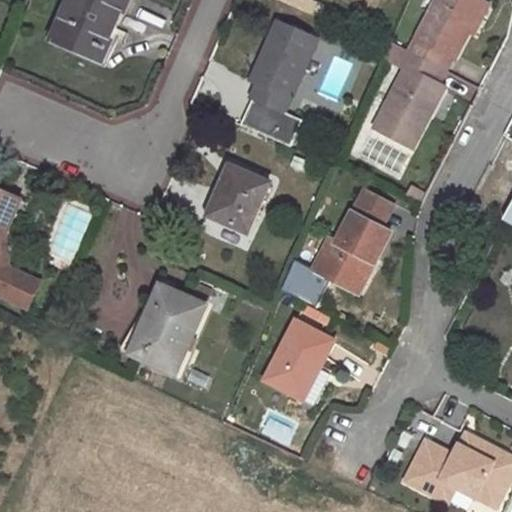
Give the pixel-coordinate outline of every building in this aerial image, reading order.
[(105,52),(109,43),(127,0),(73,0),(56,40),(74,47),(78,39),(105,52)] [(482,0),(435,0),(410,51),(441,67),(447,55),(454,58),(467,31),(484,1),(482,0)] [(489,4),(484,1),(467,31),(473,34),(489,4)] [(291,28),(302,33),(308,20),(297,15),(291,28)] [(318,40),(302,33),(291,28),(277,22),(261,59),(267,62),(257,84),(252,96),(254,97),(285,111),(286,111),(318,40)] [(114,46),(109,43),(105,52),(78,39),(74,47),(106,63),(114,46)] [(405,48),(393,42),(386,55),(399,61),(405,48)] [(441,67),(410,51),(402,65),(406,66),(374,126),(412,146),(429,115),(426,114),(441,85),(434,81),(441,67)] [(267,62),(261,59),(251,81),(257,84),(267,62)] [(285,111),(254,97),(242,125),(273,138),(285,111)] [(285,111),(273,138),(291,146),(303,119),(286,111),(285,111)] [(270,183),(231,166),(209,214),(248,232),(270,183)] [(21,199),(0,189),(0,293),(28,307),(41,282),(12,268),(9,269),(3,270),(0,246),(0,232),(5,235),(21,199)] [(364,190),(352,211),(381,226),(393,204),(364,190)] [(511,197),(502,215),(511,221),(511,197)] [(314,269),(351,289),(368,259),(374,262),(391,231),(381,226),(352,211),(336,241),(330,238),(314,269)] [(9,269),(5,235),(0,232),(0,246),(3,270),(9,269)] [(368,259),(351,289),(358,293),(374,262),(368,259)] [(161,285),(148,314),(156,318),(169,288),(161,285)] [(193,338),(208,305),(169,288),(156,318),(148,314),(131,353),(177,374),(189,349),(192,350),(197,339),(193,338)] [(296,321),(265,379),(303,400),(304,398),(319,369),(334,341),(296,321)] [(390,357),(394,348),(377,339),(372,348),(390,357)] [(191,368),(186,379),(203,388),(209,376),(191,368)] [(329,374),(319,369),(304,398),(314,403),(329,374)] [(495,507),(511,473),(511,456),(498,450),(495,455),(482,449),(485,443),(464,432),(453,454),(424,440),(403,480),(433,495),(441,479),(454,486),(495,507)] [(495,455),(498,450),(485,443),(482,449),(495,455)] [(433,495),(446,502),(454,486),(441,479),(433,495)] [(454,492),(449,505),(464,511),(468,511),(469,511),(470,511),(482,511),(485,506),(454,492)]
